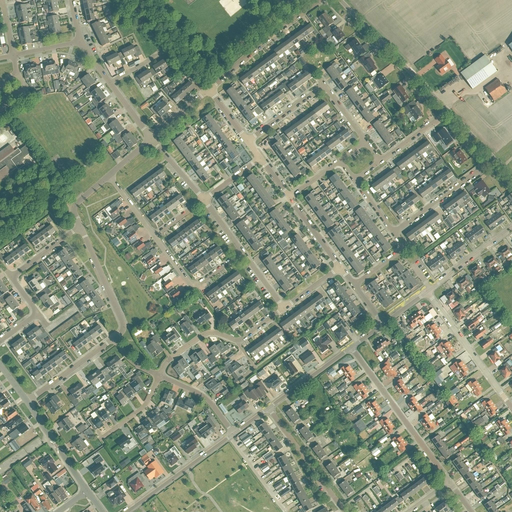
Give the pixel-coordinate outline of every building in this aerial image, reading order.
[(56,0),(55,0),(46,2),(47,6),(46,6),(46,5),(43,6),(43,8),(57,5),(56,0)] [(96,4),(95,2),(83,4),(85,10),(93,8),(92,5),(96,4)] [(16,7),(17,12),(27,10),(26,7),(31,6),(30,4),(16,7)] [(323,30),(325,34),(331,30),(329,26),(334,23),(331,18),(330,19),(326,13),(319,18),(326,28),(323,30)] [(94,16),(98,16),(98,14),(86,16),(87,22),(92,21),(92,23),(95,22),(95,21),(95,20),(94,16)] [(29,19),(33,18),(32,15),(18,18),(20,24),(29,22),(29,19)] [(44,22),(45,24),(58,21),(57,16),(48,17),(48,21),(47,22),(47,21),(44,22)] [(92,25),(95,31),(106,25),(105,23),(101,25),(99,21),(92,25)] [(310,34),(313,32),(315,35),(317,34),(315,30),(314,31),(310,24),(304,28),(309,35),(310,34)] [(107,27),(106,25),(95,31),(97,36),(105,32),(103,29),(107,27)] [(19,29),(20,35),(29,33),(29,30),(33,29),(32,26),(19,29)] [(59,27),(50,29),(51,33),(49,33),(49,32),(46,33),(47,35),(61,33),(59,27)] [(305,38),(308,35),(310,39),(312,37),(310,34),(309,35),(304,28),(299,32),(304,38),(305,38)] [(331,30),(325,34),(329,38),(333,35),(334,36),(332,38),(336,43),(338,41),(345,36),(342,33),(338,28),(333,32),(331,30)] [(106,36),(105,32),(97,36),(100,41),(111,36),(110,34),(106,36)] [(300,41),(303,39),(305,43),(307,41),(305,38),(304,38),(299,32),(294,36),(299,42),(300,41)] [(108,40),(112,38),(111,36),(100,41),(103,47),(110,43),(108,40)] [(295,45),(298,43),(300,46),(302,45),(300,41),(299,42),(294,36),(289,40),(294,46),(295,45)] [(31,41),(35,40),(35,37),(21,40),(22,46),(32,44),(31,41)] [(290,49),(293,47),(295,50),(297,49),(295,45),(294,46),(289,40),(284,43),(289,50),(289,49),(290,49)] [(358,57),(365,52),(362,47),(362,48),(356,40),(349,45),(351,48),(358,57)] [(285,53),(288,50),(290,54),(292,52),(290,49),(289,49),(289,50),(284,43),(279,47),(283,53),(284,53),(285,53)] [(138,47),(134,48),(133,45),(127,48),(131,56),(134,54),(136,58),(142,55),(138,47)] [(278,57),(282,54),(285,58),(287,56),(285,53),(284,53),(283,53),(279,47),(274,51),(275,53),(278,57)] [(131,56),(127,48),(122,51),(122,52),(120,53),(123,59),(125,58),(127,62),(129,61),(127,57),(131,56)] [(123,59),(120,53),(117,54),(117,53),(111,56),(117,67),(118,66),(117,63),(120,61),(123,59)] [(275,53),(270,57),(275,63),(276,62),(278,61),(281,65),(284,63),(281,58),(280,59),(278,57),(275,53)] [(445,60),(441,55),(436,60),(440,65),(437,67),(439,69),(438,70),(440,72),(441,72),(442,74),(451,67),(446,60),(445,60)] [(472,90),(497,72),(484,55),(460,73),(472,90)] [(117,67),(111,56),(106,59),(109,66),(113,64),(115,68),(117,67)] [(270,57),(265,60),(270,67),(271,66),(274,64),(276,67),(278,66),(276,62),(275,63),(270,57)] [(298,60),(303,66),(306,64),(301,57),(298,60)] [(370,74),(377,69),(373,63),(374,63),(370,58),(367,60),(364,57),(359,61),(361,65),(362,64),(370,74)] [(164,69),(168,67),(163,60),(158,64),(165,74),(167,73),(164,69)] [(266,70),(269,68),(271,71),(273,69),(271,66),(270,67),(265,60),(260,64),(264,70),(265,70),(266,70)] [(55,75),(60,73),(59,68),(56,68),(55,61),(49,62),(51,71),(52,75),(55,74),(55,75)] [(70,71),(74,64),(74,63),(69,61),(66,67),(63,66),(61,72),(66,74),(68,70),(70,71)] [(51,71),(49,62),(44,63),(45,70),(42,71),(43,76),(52,75),(51,71)] [(332,66),(326,71),(330,76),(336,71),(336,70),(333,67),(337,65),(335,63),(331,65),(332,66)] [(37,78),(42,77),(41,71),(38,71),(37,64),(31,65),(33,74),(36,74),(37,78)] [(79,66),(74,64),(70,71),(70,72),(75,74),(74,78),(76,79),(79,74),(76,72),(79,66)] [(157,74),(161,72),(163,75),(165,74),(158,64),(153,67),(153,68),(151,69),(155,75),(157,74)] [(260,74),(263,71),(266,75),(268,73),(266,70),(265,70),(264,70),(260,64),(255,68),(259,74),(260,73),(260,74)] [(33,74),(31,65),(26,66),(27,73),(24,74),(25,79),(30,78),(31,81),(34,80),(33,74)] [(255,77),(258,75),(261,78),(263,77),(260,74),(260,73),(259,74),(255,68),(250,72),(254,78),(255,77)] [(336,71),(330,76),(334,81),(340,76),(339,76),(343,73),(339,68),(336,70),(336,71)] [(153,77),(155,75),(151,69),(149,71),(148,70),(142,74),(146,81),(150,79),(153,82),(155,81),(153,77)] [(302,71),(300,72),(302,76),(303,75),(308,81),(313,77),(308,71),(304,74),(302,71)] [(250,81),(253,79),(256,82),(258,81),(255,77),(254,78),(250,72),(245,75),(249,82),(250,81)] [(297,75),(295,76),(297,79),(298,79),(303,85),(308,81),(303,75),(302,76),(300,72),(297,75)] [(377,75),(372,79),(375,84),(380,90),(383,88),(389,83),(383,75),(382,75),(380,72),(377,75)] [(340,76),(334,81),(338,86),(344,82),(343,80),(341,77),(344,75),(343,73),(339,76),(340,76)] [(140,85),(146,81),(142,74),(135,78),(140,85)] [(85,84),(92,79),(89,75),(83,79),(81,77),(76,80),(78,83),(81,80),(85,84)] [(244,86),(248,83),(251,86),(253,84),(250,81),(249,82),(245,75),(239,79),(244,86)] [(297,79),(294,82),(292,78),(290,80),(292,83),(293,83),(298,89),(303,85),(298,79),(297,79)] [(344,82),(338,86),(341,91),(348,87),(344,82),(348,80),(346,78),(343,80),(344,82)] [(89,88),(95,83),(92,79),(85,84),(88,89),(84,91),(86,94),(91,90),(89,88)] [(494,102),(507,92),(497,79),(484,88),(494,102)] [(184,81),(182,83),(190,92),(195,88),(190,82),(187,85),(184,81)] [(292,83),(290,85),(287,81),(282,85),(285,89),(287,92),(291,90),(292,93),(298,89),(293,83),(292,83)] [(190,92),(182,83),(181,84),(183,87),(180,90),(186,96),(190,92)] [(226,92),(230,97),(236,93),(236,92),(236,91),(234,88),(237,86),(235,84),(232,87),(226,92)] [(275,91),(273,92),(275,96),(276,95),(281,101),(286,97),(281,91),(285,89),(282,85),(275,91)] [(346,93),(350,98),(356,93),(355,92),(353,89),(356,87),(355,85),(351,87),(352,88),(346,93)] [(403,103),(409,98),(403,89),(401,85),(394,91),(403,103)] [(93,92),(92,89),(91,90),(86,94),(85,95),(87,98),(93,96),(95,98),(102,93),(99,88),(93,92)] [(177,104),(181,100),(173,91),(171,89),(170,90),(169,91),(171,93),(171,97),(172,97),(171,98),(177,104)] [(186,96),(180,90),(178,92),(175,89),(173,91),(181,100),(186,96)] [(239,89),(236,91),(236,92),(236,93),(230,97),(234,102),(240,98),(239,97),(240,96),(237,93),(241,91),(239,89)] [(359,90),(355,92),(356,93),(350,98),(353,103),(359,98),(359,97),(357,94),(360,92),(359,90)] [(101,102),(106,98),(102,93),(95,98),(99,103),(96,105),(98,108),(103,104),(101,102)] [(388,93),(380,99),(383,104),(391,98),(388,93)] [(243,94),(240,96),(239,97),(240,98),(234,102),(238,107),(244,103),(243,102),(241,99),(244,96),(243,94)] [(275,96),(272,98),(270,95),(268,96),(270,99),(271,99),(276,105),(281,101),(276,95),(275,96)] [(362,95),(359,97),(359,98),(353,103),(357,108),(363,103),(362,103),(363,102),(361,100),(364,97),(362,95)] [(169,103),(164,97),(160,101),(162,104),(159,106),(166,113),(171,109),(170,109),(166,105),(169,103)] [(241,112),(248,108),(247,107),(245,104),(248,101),(251,99),(250,97),(247,99),(243,102),(244,103),(238,107),(241,112)] [(270,99),(267,102),(264,98),(262,100),(265,103),(266,102),(270,109),(276,105),(271,99),(270,99)] [(366,100),(363,102),(362,103),(363,103),(357,108),(361,113),(367,109),(366,108),(366,107),(364,105),(368,102),(366,100)] [(260,101),(257,104),(260,107),(261,106),(265,112),(270,109),(266,102),(265,103),(263,105),(260,101)] [(325,102),(320,106),(324,112),(325,112),(326,112),(329,110),(331,113),(333,111),(330,108),(325,102)] [(250,104),(247,107),(248,108),(241,112),(245,117),(251,113),(251,112),(249,109),(252,106),(250,104)] [(101,108),(100,106),(93,111),(96,116),(101,112),(103,115),(110,110),(107,105),(101,108)] [(166,113),(159,106),(157,108),(154,105),(150,109),(155,115),(157,113),(161,117),(160,117),(161,118),(166,113)] [(370,105),(366,107),(366,108),(367,109),(361,113),(364,118),(371,114),(370,113),(370,112),(368,110),(371,107),(370,105)] [(409,105),(403,109),(407,115),(409,113),(412,117),(409,119),(413,123),(422,116),(418,111),(419,110),(416,106),(412,109),(409,105)] [(324,112),(320,106),(315,110),(319,116),(320,116),(324,113),(324,114),(323,115),(327,120),(330,118),(326,112),(325,112),(324,112)] [(254,109),(256,111),(255,112),(258,116),(262,113),(258,107),(257,107),(254,109)] [(255,112),(256,111),(254,109),(251,112),(251,113),(245,117),(249,123),(255,118),(252,114),(255,112)] [(110,110),(103,115),(105,118),(102,120),(105,124),(110,121),(109,119),(114,115),(110,110)] [(323,119),(320,116),(319,116),(315,110),(310,114),(314,120),(315,119),(318,117),(321,120),(323,119)] [(372,115),(375,112),(373,110),(370,112),(370,113),(371,114),(364,118),(368,123),(375,119),(372,115)] [(318,123),(315,119),(314,120),(310,114),(305,118),(309,124),(310,123),(313,121),(316,124),(318,123)] [(213,120),(209,115),(203,119),(206,123),(202,126),(204,128),(207,126),(206,125),(213,120)] [(373,125),(377,130),(383,126),(382,125),(380,122),(383,119),(382,117),(378,120),(379,121),(373,125)] [(313,126),(310,123),(309,124),(305,118),(299,121),(304,128),(305,127),(308,125),(311,128),(313,126)] [(112,123),(110,121),(105,124),(105,125),(103,126),(107,131),(111,128),(113,131),(120,125),(116,120),(112,123)] [(210,130),(217,125),(213,120),(206,125),(207,126),(209,129),(206,131),(208,133),(211,131),(210,130)] [(308,130),(305,127),(304,128),(299,121),(294,125),(299,131),(300,131),(303,128),(305,132),(308,130)] [(342,126),(339,121),(334,125),(338,130),(342,126)] [(386,122),(382,125),(383,126),(377,130),(380,135),(387,131),(386,130),(384,127),(387,124),(386,122)] [(120,125),(113,131),(115,134),(112,136),(115,141),(122,136),(120,134),(124,131),(120,125)] [(217,125),(210,130),(211,131),(208,133),(210,136),(211,138),(215,136),(214,135),(220,130),(217,125)] [(302,134),(300,131),(299,131),(294,125),(289,129),(294,135),(295,134),(298,132),(300,135),(302,134)] [(389,128),(386,130),(387,131),(380,135),(384,141),(390,136),(390,135),(388,132),(391,130),(389,128)] [(297,138),(295,134),(294,135),(289,129),(284,133),(289,139),(293,136),(295,139),(297,138)] [(351,136),(346,129),(342,133),(340,129),(338,131),(340,134),(341,133),(346,140),(351,136)] [(444,129),(436,136),(433,137),(437,143),(441,140),(446,146),(453,141),(444,129)] [(224,135),(220,130),(214,135),(215,136),(217,139),(214,141),(215,143),(218,141),(218,140),(224,135)] [(122,136),(115,141),(118,145),(124,141),(126,144),(134,139),(130,133),(123,138),(122,136)] [(340,134),(337,136),(335,133),(333,134),(335,138),(336,137),(341,143),(346,140),(341,133),(340,134)] [(391,137),(395,135),(393,133),(390,135),(390,136),(384,141),(388,146),(390,144),(392,147),(396,144),(394,141),(391,137)] [(183,142),(181,139),(184,136),(183,134),(179,137),(173,142),(177,147),(183,142)] [(288,141),(283,134),(280,137),(285,143),(288,141)] [(221,145),(228,140),(224,135),(218,140),(218,141),(221,144),(217,146),(219,148),(222,146),(221,145)] [(335,138),(332,140),(330,137),(327,138),(330,141),(330,142),(331,141),(336,147),(341,143),(336,137),(335,138)] [(134,139),(126,144),(129,147),(125,150),(127,152),(138,144),(134,139)] [(187,147),(184,144),(188,141),(187,139),(183,142),(177,147),(181,152),(187,147)] [(272,146),(272,147),(276,152),(282,147),(281,146),(283,145),(281,142),(282,141),(281,139),(277,142),(276,140),(271,144),(272,146)] [(225,150),(232,145),(228,140),(221,145),(222,146),(224,149),(221,151),(223,153),(226,151),(225,150)] [(330,142),(330,141),(327,144),(324,140),(322,142),(325,145),(326,145),(327,147),(330,151),(331,151),(336,147),(331,141),(330,142)] [(427,152),(427,151),(431,148),(433,152),(435,151),(432,147),(432,148),(427,142),(422,145),(427,152)] [(190,152),(188,149),(192,146),(190,144),(187,147),(181,152),(185,157),(191,153),(190,152)] [(285,151),(283,148),(286,146),(284,144),(283,145),(281,146),(282,147),(276,152),(279,157),(286,153),(285,152),(285,151)] [(10,145),(0,152),(0,180),(11,173),(9,170),(5,165),(11,161),(11,160),(21,153),(19,151),(18,149),(15,152),(10,145)] [(235,150),(232,145),(225,150),(226,151),(228,154),(225,156),(226,158),(230,156),(229,155),(235,150)] [(421,155),(422,154),(426,152),(428,156),(430,154),(427,151),(427,152),(422,145),(417,149),(421,155)] [(11,173),(17,168),(18,170),(25,165),(23,163),(25,161),(24,159),(31,153),(26,146),(19,151),(21,153),(11,160),(11,161),(5,165),(9,170),(11,173)] [(332,153),(331,151),(330,151),(327,147),(323,150),(321,146),(319,148),(321,151),(322,150),(327,157),(332,153)] [(194,157),(192,154),(195,151),(194,149),(190,152),(191,153),(185,157),(188,162),(195,158),(194,157)] [(289,157),(286,153),(290,151),(288,149),(285,151),(285,152),(286,153),(279,157),(283,162),(289,158),(289,157)] [(416,159),(417,158),(421,156),(423,159),(425,158),(422,154),(421,155),(417,149),(412,153),(416,159)] [(233,160),(239,155),(235,150),(229,155),(230,156),(226,158),(229,161),(230,163),(234,161),(233,160)] [(321,151),(318,153),(316,150),(314,151),(316,155),(317,154),(322,160),(327,157),(322,150),(321,151)] [(461,166),(468,161),(461,151),(458,153),(456,150),(450,154),(455,161),(457,160),(461,166)] [(412,162),(415,160),(418,163),(420,162),(417,158),(416,159),(412,153),(407,156),(411,163),(412,162)] [(198,162),(196,159),(199,156),(198,154),(194,157),(195,158),(188,162),(192,167),(198,163),(198,162)] [(292,162),(290,159),(293,156),(292,154),(289,157),(289,158),(283,162),(287,167),(293,163),(292,162)] [(316,155),(313,157),(311,154),(308,155),(311,159),(312,158),(317,164),(322,160),(317,154),(316,155)] [(415,165),(412,162),(411,163),(407,156),(402,160),(406,166),(407,165),(410,163),(413,167),(415,165)] [(311,159),(308,161),(305,157),(303,159),(306,162),(307,162),(311,168),(317,164),(312,158),(311,159)] [(202,167),(199,164),(203,161),(202,159),(198,162),(198,163),(192,167),(196,172),(202,168),(202,167)] [(296,167),(294,164),(297,161),(296,159),(292,162),(293,163),(287,167),(290,172),(297,168),(296,167)] [(406,166),(402,160),(397,164),(398,166),(395,168),(400,174),(402,172),(401,170),(405,167),(408,171),(410,169),(407,165),(406,166)] [(224,171),(228,168),(223,162),(219,164),(224,171)] [(206,173),(206,172),(203,169),(207,166),(205,164),(202,167),(202,168),(196,172),(200,177),(206,173)] [(297,180),(308,172),(305,168),(300,172),(298,169),(301,166),(299,164),(296,167),(297,168),(290,172),(294,177),(295,177),(297,180)] [(400,174),(395,168),(392,170),(387,174),(392,180),(393,179),(396,177),(398,181),(400,179),(397,176),(400,174)] [(161,169),(156,173),(160,179),(160,180),(162,183),(164,182),(161,178),(166,175),(161,169)] [(440,171),(443,174),(444,173),(448,180),(454,176),(449,169),(445,172),(443,169),(440,171)] [(210,178),(207,174),(211,171),(209,170),(206,172),(206,173),(200,177),(204,183),(210,178)] [(160,179),(156,173),(151,177),(155,183),(155,184),(157,187),(159,186),(156,182),(160,180),(160,179)] [(444,173),(443,174),(440,176),(438,173),(435,174),(438,178),(439,177),(443,183),(448,180),(444,173)] [(247,178),(249,182),(246,184),(248,187),(251,184),(250,184),(257,179),(253,174),(247,178)] [(333,183),(329,186),(331,188),(334,185),(333,184),(340,179),(336,174),(329,179),(333,183)] [(392,180),(387,174),(382,178),(386,184),(387,183),(390,181),(393,184),(395,183),(393,179),(392,180)] [(155,183),(151,177),(146,180),(150,187),(152,191),(154,190),(151,186),(155,184),(155,183)] [(439,177),(438,178),(435,180),(432,177),(430,178),(433,181),(434,181),(438,187),(443,183),(439,177)] [(382,187),(385,185),(388,188),(390,187),(387,183),(386,184),(382,178),(377,181),(381,188),(382,187)] [(260,184),(257,179),(250,184),(251,184),(253,187),(250,190),(251,192),(255,189),(254,189),(260,184)] [(336,188),(333,190),(335,193),(338,190),(337,189),(343,184),(340,179),(333,184),(334,185),(336,188)] [(150,187),(146,180),(141,184),(145,190),(144,191),(147,195),(149,193),(146,190),(150,187)] [(438,187),(434,181),(433,181),(430,184),(427,180),(425,182),(428,185),(429,184),(433,191),(438,187)] [(381,188),(377,181),(371,185),(376,192),(380,189),(383,192),(385,190),(382,187),(381,188)] [(475,187),(477,189),(475,190),(477,193),(480,197),(482,195),(484,197),(491,192),(483,182),(482,181),(478,184),(475,187)] [(145,190),(141,184),(135,188),(140,194),(139,195),(142,198),(144,197),(141,193),(144,191),(145,190)] [(237,187),(240,192),(245,189),(241,184),(237,187)] [(258,194),(264,189),(260,184),(254,189),(255,189),(257,193),(254,195),(255,197),(259,195),(258,194)] [(340,193),(337,196),(338,198),(341,195),(341,194),(347,190),(343,184),(337,189),(338,190),(340,193)] [(429,184),(428,185),(424,187),(422,184),(420,186),(423,189),(423,188),(428,194),(433,191),(429,184)] [(428,194),(423,188),(423,189),(420,186),(417,188),(415,189),(418,193),(418,192),(423,198),(428,194)] [(140,194),(135,188),(130,192),(135,198),(134,198),(137,202),(139,201),(136,197),(139,195),(140,194)] [(268,194),(264,189),(258,194),(259,195),(261,198),(257,200),(259,202),(262,200),(262,199),(268,194)] [(311,193),(305,198),(309,203),(315,199),(314,198),(312,195),(315,192),(314,190),(311,193)] [(341,195),(338,198),(342,203),(345,200),(344,199),(351,195),(347,190),(341,194),(341,195)] [(217,200),(221,206),(228,201),(225,197),(229,194),(227,192),(223,195),(224,196),(217,200)] [(464,192),(459,196),(464,202),(465,201),(467,204),(470,202),(472,201),(470,197),(469,198),(464,192)] [(510,202),(511,200),(511,193),(503,200),(505,202),(507,201),(506,200),(508,199),(510,202)] [(179,205),(185,201),(180,195),(176,198),(173,194),(171,196),(174,199),(175,199),(179,205)] [(272,199),(268,194),(262,199),(262,200),(264,203),(261,205),(263,207),(266,205),(265,204),(272,199)] [(406,196),(409,199),(410,198),(414,204),(420,201),(415,194),(411,197),(408,194),(406,196)] [(315,199),(309,203),(312,208),(319,204),(318,203),(316,200),(319,197),(318,195),(314,198),(315,199)] [(347,203),(344,206),(346,208),(349,205),(348,204),(355,200),(351,195),(344,199),(345,200),(347,203)] [(459,196),(454,199),(459,206),(460,205),(463,203),(465,206),(467,205),(467,204),(465,201),(464,202),(459,196)] [(174,209),(179,205),(175,199),(174,199),(171,202),(168,198),(166,199),(169,203),(170,202),(174,209)] [(231,198),(228,201),(221,206),(225,211),(232,206),(231,206),(229,202),(233,200),(231,198)] [(410,198),(409,199),(406,201),(403,198),(401,199),(404,203),(405,202),(409,208),(414,204),(410,198)] [(275,204),(272,199),(265,204),(266,205),(268,208),(265,210),(266,212),(270,209),(269,209),(275,204)] [(409,208),(405,202),(404,203),(401,199),(398,202),(397,200),(395,202),(396,203),(399,206),(404,212),(409,208)] [(454,199),(449,203),(454,209),(455,209),(458,207),(460,210),(462,209),(462,208),(460,205),(459,206),(454,199)] [(351,209),(348,211),(349,213),(353,210),(352,209),(358,205),(355,200),(348,204),(349,205),(351,209)] [(122,204),(120,201),(118,202),(117,201),(109,207),(112,211),(110,213),(113,216),(111,217),(113,220),(119,216),(118,214),(120,212),(116,208),(122,204)] [(319,204),(312,208),(316,213),(323,209),(322,208),(320,205),(323,202),(321,201),(318,203),(319,204)] [(169,212),(174,209),(170,202),(169,203),(166,205),(163,202),(161,203),(164,207),(165,206),(169,212)] [(235,203),(231,206),(232,206),(225,211),(229,216),(236,212),(235,211),(233,208),(236,205),(235,203)] [(444,207),(448,213),(449,213),(451,216),(455,213),(455,214),(457,212),(455,209),(454,209),(449,203),(444,207)] [(164,216),(169,212),(165,206),(164,207),(161,209),(158,205),(156,207),(159,210),(160,210),(164,216)] [(399,206),(395,209),(393,205),(391,207),(394,210),(399,216),(404,212),(399,206)] [(323,209),(316,213),(320,219),(326,214),(326,213),(323,210),(326,208),(325,206),(322,208),(323,209)] [(366,212),(362,207),(356,211),(359,215),(355,218),(357,220),(360,217),(359,216),(366,212)] [(237,213),(240,210),(239,208),(235,211),(236,212),(229,216),(233,222),(239,217),(237,213)] [(159,220),(164,216),(160,210),(159,210),(155,213),(153,209),(151,211),(154,214),(159,220)] [(271,222),(274,220),(273,219),(280,214),(276,209),(270,214),(273,218),(269,220),(271,222)] [(498,214),(495,216),(501,224),(505,220),(497,209),(495,211),(496,213),(497,212),(498,214)] [(326,214),(320,219),(324,224),(330,219),(329,218),(327,215),(330,213),(329,211),(326,213),(326,214)] [(369,217),(366,212),(359,216),(360,217),(362,221),(359,223),(360,225),(364,222),(363,221),(369,217)] [(442,223),(444,221),(442,218),(441,219),(436,212),(431,216),(436,223),(437,222),(440,220),(442,223)] [(154,224),(159,220),(154,214),(150,217),(148,213),(146,214),(149,218),(154,224)] [(283,219),(280,214),(273,219),(274,220),(276,223),(273,225),(274,227),(278,225),(277,224),(283,219)] [(501,224),(495,216),(492,218),(491,217),(490,214),(488,216),(496,227),(501,224)] [(446,218),(451,224),(455,222),(450,215),(446,218)] [(330,219),(324,224),(327,229),(334,224),(331,220),(334,218),(333,216),(329,218),(330,219)] [(439,225),(437,222),(436,223),(431,216),(426,220),(431,226),(432,226),(435,223),(437,227),(439,225)] [(496,227),(488,216),(485,217),(487,220),(488,219),(489,221),(485,223),(491,231),(496,227)] [(133,223),(135,221),(132,218),(127,222),(124,218),(122,219),(120,217),(114,222),(116,225),(118,224),(121,227),(123,225),(125,229),(130,225),(131,226),(134,224),(133,223)] [(373,222),(369,217),(363,221),(364,222),(366,226),(363,228),(364,230),(367,228),(367,227),(373,222)] [(236,226),(240,231),(246,226),(244,222),(247,220),(246,218),(242,221),(236,226)] [(281,229),(287,224),(283,219),(277,224),(278,225),(280,228),(277,230),(278,232),(282,230),(281,229)] [(198,220),(193,223),(198,230),(198,229),(202,227),(204,230),(206,229),(203,225),(206,223),(204,221),(201,223),(198,220)] [(434,229),(432,226),(431,226),(426,220),(421,224),(426,230),(427,229),(430,227),(432,230),(434,229)] [(475,228),(481,236),(486,233),(485,233),(483,229),(477,221),(475,223),(473,225),(475,228)] [(377,227),(373,222),(367,227),(367,228),(370,231),(366,233),(368,235),(371,233),(371,232),(377,227)] [(201,232),(198,229),(198,230),(193,223),(188,227),(193,233),(197,231),(199,234),(201,232)] [(250,223),(246,226),(240,231),(244,236),(250,231),(247,227),(251,225),(250,223)] [(285,234),(291,230),(287,224),(281,229),(282,230),(284,233),(281,236),(282,237),(285,235),(285,234)] [(421,224),(416,227),(421,234),(421,233),(424,231),(432,241),(434,239),(427,229),(426,230),(421,224)] [(50,236),(55,232),(51,226),(47,229),(44,225),(42,226),(45,230),(50,236)] [(140,228),(138,225),(136,226),(135,225),(127,231),(130,235),(128,237),(130,240),(129,242),(131,244),(137,240),(136,238),(137,236),(134,232),(140,228)] [(337,233),(335,230),(338,227),(337,225),(333,228),(334,229),(328,233),(332,238),(338,234),(337,233)] [(196,236),(193,233),(188,227),(183,231),(188,237),(192,234),(194,238),(196,236)] [(381,232),(377,227),(371,232),(371,233),(373,236),(370,238),(372,240),(375,238),(374,237),(381,232)] [(424,236),(421,233),(421,234),(416,227),(411,231),(416,237),(419,235),(422,238),(424,236)] [(481,236),(475,228),(472,231),(471,229),(470,227),(468,228),(476,240),(481,236)] [(254,228),(250,231),(244,236),(248,241),(254,237),(254,236),(251,233),(255,230),(254,228)] [(476,240),(468,228),(466,230),(467,232),(468,232),(469,233),(465,235),(471,243),(476,240)] [(45,230),(41,233),(38,229),(37,230),(39,234),(40,233),(45,240),(50,236),(45,230)] [(342,239),(341,238),(339,235),(342,232),(341,230),(337,233),(338,234),(332,238),(335,243),(342,239)] [(183,231),(178,234),(183,241),(184,240),(187,238),(190,242),(192,241),(191,240),(188,237),(183,231)] [(419,240),(416,237),(411,231),(406,235),(410,241),(414,238),(417,242),(419,240)] [(384,237),(381,232),(374,237),(375,238),(377,241),(374,243),(375,245),(379,243),(378,242),(384,237)] [(40,233),(39,234),(36,236),(33,233),(32,234),(34,238),(35,237),(40,243),(45,240),(40,233)] [(257,233),(254,236),(254,237),(248,241),(252,247),(258,242),(255,238),(259,235),(257,233)] [(186,244),(184,240),(183,241),(178,234),(173,238),(178,244),(179,244),(182,242),(184,245),(186,244)] [(295,244),(301,240),(298,234),(291,239),(295,243),(291,246),(293,248),(296,245),(295,244)] [(345,244),(345,243),(342,240),(346,238),(344,235),(341,238),(342,239),(335,243),(339,248),(345,244)] [(34,247),(40,243),(35,237),(34,238),(31,240),(28,237),(26,238),(29,242),(30,241),(34,247)] [(388,242),(384,237),(378,242),(379,243),(381,246),(378,249),(379,251),(382,248),(382,247),(388,242)] [(173,238),(168,242),(173,248),(175,252),(179,249),(181,247),(179,244),(178,244),(173,238)] [(459,242),(456,245),(462,253),(467,249),(458,238),(456,239),(458,242),(458,241),(459,242)] [(259,243),(263,241),(261,239),(258,242),(252,247),(255,252),(262,247),(259,243)] [(289,245),(285,240),(279,244),(284,251),(288,248),(287,246),(289,245)] [(305,245),(301,240),(295,244),(296,245),(298,248),(293,252),(292,254),(293,255),(300,250),(299,249),(305,245)] [(349,249),(348,248),(346,245),(349,243),(348,240),(345,243),(345,244),(339,248),(343,254),(349,249)] [(151,247),(153,245),(150,242),(145,246),(141,242),(140,243),(138,241),(132,246),(134,249),(136,248),(139,251),(141,249),(143,253),(148,249),(149,250),(152,248),(151,247)] [(392,248),(388,242),(382,247),(382,248),(385,251),(381,254),(383,256),(386,253),(386,252),(392,248)] [(462,253),(456,245),(453,247),(452,246),(452,245),(451,243),(449,245),(457,256),(462,253)] [(30,251),(25,245),(21,248),(18,244),(16,245),(19,249),(20,249),(24,255),(30,251)] [(309,250),(305,245),(299,249),(300,250),(302,253),(299,256),(300,258),(303,255),(303,254),(309,250)] [(457,256),(449,245),(447,246),(448,249),(449,248),(450,249),(446,252),(452,260),(457,256)] [(218,257),(223,253),(218,247),(214,250),(212,246),(210,248),(212,251),(213,250),(218,257)] [(353,254),(352,253),(350,250),(353,248),(352,246),(348,248),(349,249),(343,254),(347,259),(353,254)] [(507,255),(510,253),(511,255),(511,249),(510,251),(507,247),(503,250),(507,255)] [(20,249),(19,249),(16,252),(13,248),(11,249),(14,253),(15,252),(19,258),(24,255),(20,249)] [(158,252),(155,249),(153,250),(153,249),(150,251),(145,254),(146,256),(148,259),(146,261),(143,263),(145,265),(146,265),(146,266),(149,268),(155,264),(153,262),(155,261),(152,256),(158,252)] [(68,255),(64,250),(58,254),(57,254),(53,257),(55,258),(59,256),(61,259),(61,260),(68,255)] [(213,260),(218,257),(213,250),(212,251),(209,253),(207,250),(205,251),(207,255),(208,254),(213,260)] [(313,255),(309,250),(303,254),(303,255),(306,258),(302,261),(304,263),(307,260),(306,259),(313,255)] [(504,258),(507,255),(503,250),(499,253),(502,257),(500,258),(503,262),(506,260),(504,258)] [(356,258),(354,255),(357,253),(355,251),(352,253),(353,254),(347,259),(350,264),(357,259),(356,258)] [(14,262),(19,258),(15,252),(14,253),(11,255),(8,252),(6,253),(9,257),(10,256),(14,262)] [(435,252),(433,254),(442,265),(447,261),(441,253),(437,256),(437,255),(437,254),(435,252)] [(208,264),(213,260),(208,254),(207,255),(204,257),(202,254),(200,255),(202,258),(203,258),(208,264)] [(268,257),(262,261),(266,266),(272,262),(272,261),(270,259),(271,258),(271,257),(273,256),(272,254),(268,256),(268,257)] [(442,265),(433,254),(431,255),(433,257),(434,258),(431,260),(437,268),(442,265)] [(10,256),(9,257),(6,259),(3,255),(1,256),(4,260),(5,260),(9,266),(14,262),(10,256)] [(71,260),(68,255),(61,260),(61,259),(57,262),(59,264),(62,261),(65,264),(65,265),(71,260)] [(310,264),(316,260),(313,255),(306,259),(307,260),(309,262),(306,264),(307,265),(303,268),(305,270),(311,265),(310,264)] [(360,263),(357,260),(361,258),(359,256),(356,258),(357,259),(350,264),(354,269),(360,264),(360,263)] [(203,268),(208,264),(203,258),(202,258),(199,261),(197,257),(195,259),(197,262),(198,262),(203,268)] [(493,266),(496,264),(498,266),(501,263),(498,260),(496,261),(493,257),(489,260),(493,266)] [(272,262),(266,266),(270,271),(276,267),(276,266),(273,263),(277,261),(275,259),(272,261),(272,262)] [(437,268),(431,260),(428,263),(427,262),(428,261),(426,259),(424,260),(432,272),(437,268)] [(75,265),(71,260),(65,265),(65,264),(61,267),(62,269),(66,266),(68,269),(69,270),(75,265)] [(314,269),(320,265),(316,260),(310,264),(311,265),(313,269),(310,271),(311,273),(315,270),(314,269)] [(490,268),(493,266),(489,260),(485,263),(488,267),(486,269),(489,272),(492,270),(490,268)] [(198,262),(197,262),(194,264),(192,261),(190,262),(192,266),(193,265),(198,272),(203,268),(198,262)] [(364,270),(361,265),(365,263),(363,261),(360,263),(360,264),(354,269),(358,274),(364,270)] [(394,273),(402,267),(399,263),(387,271),(389,273),(391,272),(391,271),(392,270),(394,273)] [(276,267),(270,271),(274,277),(280,272),(279,271),(277,268),(281,266),(279,264),(276,266),(276,267)] [(79,270),(75,265),(69,270),(68,269),(65,272),(66,274),(70,271),(72,274),(73,275),(79,270)] [(169,271),(171,269),(168,266),(162,270),(159,266),(157,267),(156,265),(150,270),(152,273),(154,272),(156,275),(159,274),(161,277),(166,273),(167,274),(169,272),(169,271)] [(193,275),(198,272),(193,265),(192,266),(189,268),(187,265),(185,266),(188,270),(188,269),(193,275)] [(478,275),(481,272),(482,274),(485,272),(483,268),(480,270),(477,265),(473,268),(478,275)] [(399,277),(406,272),(402,267),(394,273),(397,276),(395,277),(393,278),(394,281),(399,277)] [(473,268),(472,269),(471,270),(470,271),(473,276),(471,277),(474,281),(477,279),(475,277),(478,275),(473,268)] [(280,272),(274,277),(277,282),(284,277),(283,276),(284,275),(286,273),(283,269),(279,271),(280,272)] [(77,280),(83,276),(79,270),(73,275),(72,274),(68,277),(70,279),(73,276),(77,280)] [(399,284),(411,276),(407,271),(406,272),(399,277),(402,280),(401,281),(400,280),(398,282),(399,284)] [(237,272),(232,276),(236,282),(237,281),(240,279),(243,282),(245,281),(242,277),(241,278),(237,272)] [(176,276),(173,273),(171,274),(171,273),(163,279),(166,283),(164,285),(166,288),(164,290),(166,293),(173,288),(171,286),(173,285),(170,280),(176,276)] [(284,277),(277,282),(281,287),(287,282),(291,279),(286,273),(284,275),(283,276),(284,277)] [(461,281),(466,286),(467,288),(470,286),(473,284),(470,280),(471,279),(468,275),(461,280),(461,281)] [(39,278),(38,276),(35,278),(34,276),(29,280),(30,282),(28,284),(32,289),(39,285),(38,284),(36,281),(39,278)] [(240,284),(237,281),(236,282),(232,276),(227,279),(231,285),(232,285),(235,283),(238,286),(240,284)] [(406,286),(414,280),(411,276),(399,284),(401,286),(403,284),(404,283),(406,286)] [(367,286),(370,291),(378,285),(376,282),(377,281),(377,282),(380,280),(378,278),(367,286)] [(235,288),(232,285),(231,285),(227,279),(222,283),(226,289),(227,289),(230,286),(233,290),(235,288)] [(287,282),(281,287),(285,292),(292,288),(288,283),(292,281),(291,279),(287,282)] [(80,284),(76,287),(80,292),(84,289),(84,290),(90,285),(87,280),(86,280),(82,283),(80,285),(80,284)] [(418,285),(414,280),(406,286),(409,289),(407,290),(407,289),(405,291),(406,293),(418,285)] [(42,281),(38,284),(39,285),(32,289),(36,295),(39,293),(41,295),(48,289),(46,287),(43,290),(39,286),(43,283),(42,281)] [(466,286),(461,281),(457,284),(460,288),(458,289),(461,293),(464,291),(462,289),(466,286)] [(329,291),(327,292),(329,296),(332,294),(335,292),(342,288),(338,282),(328,289),(329,290),(329,291)] [(230,292),(227,289),(226,289),(222,283),(217,287),(221,293),(222,292),(225,290),(228,294),(230,292)] [(84,289),(80,292),(81,294),(85,291),(87,294),(88,295),(94,290),(90,285),(84,290),(84,289)] [(380,288),(378,285),(370,291),(374,296),(375,295),(383,289),(384,288),(385,287),(383,285),(381,287),(382,288),(380,288)] [(8,292),(4,286),(0,289),(0,293),(2,296),(0,297),(0,300),(7,296),(6,293),(8,292)] [(217,287),(211,290),(216,297),(217,296),(220,300),(222,297),(224,296),(222,292),(221,293),(217,287)] [(329,296),(330,298),(333,296),(337,294),(339,297),(345,293),(342,288),(335,292),(332,294),(329,296)] [(50,299),(47,296),(51,293),(48,289),(41,295),(42,297),(40,299),(44,305),(50,300),(50,299)] [(379,299),(390,291),(388,289),(386,290),(387,291),(385,292),(383,289),(375,295),(379,299)] [(87,294),(84,297),(85,299),(89,296),(91,299),(92,300),(98,296),(94,290),(88,295),(87,294)] [(187,295),(189,293),(186,290),(180,294),(177,290),(175,292),(174,290),(168,294),(170,297),(172,296),(174,299),(176,298),(179,301),(184,297),(185,298),(187,296),(187,295)] [(220,300),(217,296),(216,297),(211,290),(206,294),(211,301),(215,298),(217,301),(220,300)] [(389,295),(392,293),(390,291),(379,299),(382,304),(390,298),(388,295),(389,294),(389,295)] [(453,300),(456,298),(456,299),(460,297),(457,293),(455,295),(452,291),(448,293),(453,300)] [(339,297),(336,299),(337,301),(340,299),(343,302),(349,298),(345,293),(339,297)] [(451,301),(453,300),(448,293),(447,294),(446,295),(440,299),(443,303),(446,302),(448,305),(451,310),(457,305),(456,304),(454,306),(452,304),(452,303),(451,301)] [(321,294),(315,298),(320,304),(321,304),(324,307),(327,305),(328,304),(328,305),(330,307),(333,304),(332,303),(328,298),(326,300),(325,301),(321,294)] [(9,306),(15,301),(11,296),(9,298),(7,296),(0,300),(0,301),(3,305),(6,302),(9,305),(9,306)] [(50,308),(52,311),(57,307),(55,304),(58,302),(53,296),(50,299),(50,300),(44,305),(48,310),(50,308)] [(91,299),(88,302),(89,304),(92,301),(95,305),(102,301),(98,296),(92,300),(91,299)] [(315,298),(310,302),(315,308),(316,308),(319,305),(321,309),(323,307),(324,307),(321,304),(320,304),(315,298)] [(349,298),(343,302),(346,307),(347,307),(353,303),(349,298)] [(392,301),(390,298),(382,304),(386,309),(397,300),(395,298),(393,300),(394,300),(392,301)] [(485,300),(479,306),(483,309),(488,303),(485,300)] [(17,308),(19,307),(15,301),(9,306),(9,305),(5,308),(6,310),(10,307),(13,311),(12,312),(14,315),(19,311),(17,308)] [(95,305),(91,307),(93,309),(96,306),(99,310),(105,306),(102,301),(95,305)] [(250,303),(253,306),(254,306),(259,312),(264,308),(259,302),(255,305),(252,301),(250,303)] [(310,312),(311,311),(314,309),(316,313),(318,311),(316,308),(315,308),(310,302),(305,306),(310,312)] [(253,306),(250,308),(247,305),(246,303),(244,305),(246,306),(245,307),(248,310),(249,309),(254,316),(259,312),(254,306),(253,306)] [(346,307),(343,309),(344,311),(348,309),(350,312),(356,308),(353,303),(347,307),(346,307)] [(484,316),(494,308),(491,304),(481,312),(484,316)] [(456,317),(465,311),(464,310),(463,308),(461,305),(457,308),(458,310),(454,313),(456,317)] [(305,306),(300,309),(305,316),(306,315),(308,318),(308,319),(311,316),(313,315),(311,311),(310,312),(305,306)] [(465,311),(456,317),(459,321),(464,317),(465,319),(469,316),(467,313),(466,312),(471,309),(469,306),(464,310),(465,311)] [(355,316),(360,313),(356,308),(350,312),(347,314),(348,316),(351,314),(354,317),(351,320),(353,323),(358,319),(355,316)] [(249,309),(248,310),(245,312),(242,309),(240,310),(243,314),(244,313),(249,319),(254,316),(249,309)] [(300,309),(295,313),(300,319),(301,319),(304,317),(306,320),(308,319),(308,318),(306,315),(305,316),(300,309)] [(206,322),(211,318),(206,311),(203,313),(202,312),(194,318),(199,325),(205,321),(206,322)] [(244,313),(243,314),(240,316),(237,313),(235,314),(238,318),(239,317),(243,323),(249,319),(244,313)] [(295,313),(290,317),(295,323),(296,323),(299,320),(305,328),(307,327),(301,319),(300,319),(295,313)] [(418,323),(421,326),(427,321),(425,318),(424,318),(421,314),(419,316),(417,313),(413,316),(418,323)] [(187,336),(193,331),(188,324),(190,322),(186,316),(183,319),(186,323),(180,327),(187,336)] [(239,317),(238,318),(235,320),(232,316),(230,318),(233,321),(234,321),(238,327),(243,323),(239,317)] [(412,328),(418,323),(413,316),(409,319),(411,322),(409,324),(412,328)] [(291,326),(294,324),(296,328),(298,326),(296,323),(295,323),(290,317),(285,321),(290,327),(291,326)] [(469,324),(466,326),(469,330),(472,328),(475,326),(475,325),(479,322),(476,319),(472,322),(469,324)] [(234,321),(233,321),(230,324),(227,320),(225,322),(228,325),(229,325),(233,331),(238,327),(234,321)] [(338,329),(333,332),(337,338),(339,342),(343,339),(342,339),(348,335),(344,330),(348,327),(342,320),(336,325),(338,329)] [(284,331),(288,328),(291,331),(293,330),(291,326),(290,327),(285,321),(280,325),(284,331)] [(428,330),(425,332),(428,336),(431,334),(438,329),(435,325),(433,322),(430,324),(426,327),(428,330)] [(502,331),(509,326),(506,322),(500,327),(502,331)] [(103,332),(99,326),(95,329),(92,325),(90,327),(93,330),(94,330),(98,336),(103,332)] [(43,338),(45,337),(43,334),(45,333),(42,328),(39,329),(37,327),(32,331),(37,337),(38,337),(41,335),(43,338)] [(180,337),(176,332),(173,328),(171,330),(172,331),(163,339),(168,346),(180,337)] [(476,333),(476,334),(474,336),(476,340),(479,338),(480,338),(483,336),(482,335),(486,332),(484,328),(479,331),(476,333)] [(94,330),(93,330),(90,333),(87,329),(85,331),(88,334),(93,340),(98,336),(94,330)] [(285,339),(287,338),(284,334),(284,335),(279,329),(274,333),(278,339),(279,338),(282,336),(285,339)] [(438,329),(431,334),(435,340),(439,337),(438,335),(441,332),(438,329)] [(40,341),(38,337),(37,337),(32,331),(27,335),(29,338),(27,340),(32,347),(35,344),(32,341),(36,338),(38,342),(40,341)] [(88,334),(85,336),(82,333),(80,334),(83,338),(83,337),(88,344),(93,340),(88,334)] [(282,341),(279,338),(278,339),(274,333),(269,336),(273,342),(274,342),(277,340),(280,343),(282,341)] [(420,335),(410,342),(413,345),(422,339),(420,335)] [(156,345),(160,341),(156,336),(151,339),(153,341),(148,345),(149,346),(147,348),(152,354),(152,355),(154,353),(157,357),(163,352),(158,346),(157,347),(156,345)] [(277,345),(274,342),(273,342),(269,336),(264,340),(268,346),(269,345),(272,343),(275,347),(277,345)] [(318,347),(322,353),(329,349),(326,346),(332,342),(328,336),(322,340),(321,339),(314,344),(317,348),(318,347)] [(83,337),(83,338),(80,340),(77,337),(75,338),(78,342),(78,341),(83,347),(88,344),(83,337)] [(30,348),(27,344),(22,338),(17,342),(21,349),(22,348),(25,346),(28,349),(30,348)] [(302,349),(309,343),(305,338),(298,344),(302,349)] [(384,348),(390,344),(387,340),(385,342),(383,338),(379,341),(384,348)] [(483,343),(484,343),(481,345),(484,349),(486,347),(487,348),(490,345),(489,345),(493,341),(491,338),(487,341),(486,341),(483,343)] [(78,341),(78,342),(74,344),(72,340),(70,342),(73,346),(73,345),(78,351),(83,347),(78,341)] [(272,349),(269,345),(268,346),(264,340),(258,344),(263,350),(264,349),(267,347),(270,350),(272,349)] [(378,353),(384,348),(379,341),(375,344),(377,347),(375,349),(378,353)] [(25,352),(22,348),(21,349),(17,342),(12,346),(13,348),(11,350),(16,358),(19,356),(16,352),(20,349),(23,353),(25,352)] [(443,342),(439,345),(440,346),(444,352),(451,346),(448,342),(445,345),(443,342)] [(227,351),(229,349),(227,345),(224,347),(221,343),(216,347),(220,354),(221,356),(222,355),(222,356),(225,355),(224,354),(227,351)] [(258,344),(253,347),(258,354),(259,353),(262,351),(266,356),(268,355),(266,353),(267,352),(264,349),(263,350),(258,344)] [(215,358),(220,354),(216,347),(215,346),(209,350),(215,358)] [(451,353),(454,350),(451,346),(444,352),(448,358),(451,356),(452,355),(451,353)] [(261,356),(259,353),(258,354),(253,347),(248,351),(253,358),(257,354),(259,358),(261,356)] [(498,351),(496,348),(492,351),(493,353),(489,356),(491,360),(498,355),(500,353),(499,352),(498,351)] [(500,353),(498,355),(491,360),(494,364),(499,360),(500,362),(504,359),(502,357),(504,356),(502,354),(506,351),(504,349),(499,352),(500,353)] [(202,350),(197,354),(201,361),(205,365),(207,363),(205,360),(208,358),(202,350)] [(68,358),(63,352),(59,355),(57,351),(55,353),(57,356),(58,356),(63,362),(68,358)] [(315,358),(310,351),(301,358),(306,365),(311,361),(315,358)] [(399,356),(396,352),(390,357),(393,361),(399,356)] [(196,353),(190,357),(194,362),(191,364),(197,372),(199,370),(196,365),(201,361),(197,354),(196,353)] [(58,356),(57,356),(54,359),(52,355),(50,357),(52,360),(53,360),(58,366),(63,362),(58,356)] [(285,367),(292,376),(298,371),(292,363),(295,361),(292,356),(284,361),(287,365),(285,367)] [(117,357),(112,361),(118,369),(118,368),(121,373),(124,371),(122,368),(121,369),(120,367),(123,365),(117,357)] [(53,360),(52,360),(49,362),(46,359),(45,360),(47,364),(48,363),(53,370),(58,366),(53,360)] [(183,359),(178,363),(179,364),(184,371),(185,372),(186,373),(188,372),(186,369),(189,366),(193,371),(191,372),(193,374),(197,372),(191,364),(189,366),(183,359)] [(293,363),(298,371),(302,368),(296,360),(293,363)] [(112,373),(118,369),(112,361),(106,365),(112,373)] [(382,370),(385,374),(392,368),(388,362),(384,365),(385,367),(382,370)] [(453,365),(458,371),(465,366),(462,362),(459,364),(457,362),(453,365)] [(48,363),(47,364),(44,366),(41,363),(40,364),(42,368),(43,367),(48,373),(53,370),(48,363)] [(226,367),(220,371),(222,374),(226,371),(228,373),(228,374),(229,376),(231,375),(234,372),(240,368),(236,363),(228,369),(226,367)] [(508,370),(507,367),(509,366),(507,363),(503,365),(504,367),(499,371),(502,375),(508,370)] [(180,376),(183,374),(185,378),(188,376),(186,373),(185,372),(184,371),(179,364),(173,368),(180,376)] [(405,365),(398,371),(401,375),(409,370),(405,365)] [(43,367),(42,368),(39,370),(36,366),(35,368),(37,371),(38,371),(42,377),(48,373),(43,367)] [(345,366),(341,369),(341,370),(338,372),(340,375),(343,373),(345,376),(352,371),(350,367),(347,369),(345,366)] [(465,372),(468,370),(465,366),(458,371),(463,377),(467,374),(465,372)] [(240,368),(234,372),(238,378),(241,376),(246,372),(242,367),(240,368)] [(393,378),(397,375),(392,368),(385,374),(388,378),(391,375),(393,378)] [(38,371),(37,371),(34,374),(31,370),(29,371),(32,375),(33,375),(37,381),(42,377),(38,371)] [(99,382),(105,378),(99,370),(93,374),(99,382)] [(438,385),(442,382),(438,377),(442,373),(440,370),(431,377),(438,385)] [(511,371),(510,372),(508,370),(502,375),(505,378),(510,375),(511,376),(511,375),(511,371)] [(352,377),(355,375),(352,371),(345,376),(347,378),(344,381),(347,384),(349,382),(350,382),(354,379),(352,377)] [(94,386),(99,382),(93,374),(88,378),(94,386)] [(276,386),(281,382),(277,375),(268,382),(267,381),(264,383),(268,388),(271,386),(273,389),(277,387),(276,386)] [(134,382),(131,385),(134,389),(137,393),(142,390),(138,384),(141,382),(137,376),(132,379),(134,382)] [(235,380),(234,382),(235,384),(239,381),(241,384),(245,380),(241,376),(238,378),(235,380)] [(395,388),(398,391),(405,386),(403,384),(409,380),(406,377),(401,381),(400,380),(396,383),(398,385),(395,388)] [(211,390),(218,385),(214,379),(211,381),(206,385),(210,391),(211,390)] [(468,384),(472,390),(479,385),(477,381),(473,384),(472,381),(468,384)] [(258,388),(255,391),(260,397),(260,398),(263,397),(263,398),(264,398),(265,398),(265,397),(266,396),(266,395),(264,392),(266,390),(265,388),(260,382),(256,385),(258,388)] [(135,396),(132,392),(131,391),(134,389),(131,385),(130,383),(125,386),(127,389),(124,391),(127,395),(130,400),(135,396)] [(340,393),(348,387),(345,383),(338,389),(340,393)] [(81,396),(86,392),(80,384),(75,388),(81,396)] [(219,384),(218,385),(211,390),(215,395),(220,392),(221,395),(222,394),(224,396),(229,393),(225,388),(223,389),(219,384)] [(353,387),(357,392),(358,393),(365,388),(362,384),(359,387),(357,384),(353,387)] [(420,384),(412,390),(414,393),(422,387),(420,384)] [(481,394),(480,392),(479,391),(482,389),(479,385),(472,390),(477,397),(481,394)] [(406,396),(410,393),(405,386),(398,391),(401,395),(404,393),(406,396)] [(75,400),(81,396),(75,388),(70,392),(75,400)] [(365,394),(368,392),(365,388),(358,393),(358,394),(354,396),(358,401),(362,398),(363,400),(367,397),(365,394)] [(448,399),(459,391),(456,388),(445,396),(448,399)] [(249,389),(245,392),(249,398),(250,400),(252,398),(254,401),(255,401),(256,401),(257,401),(258,401),(258,400),(258,399),(260,397),(255,391),(254,389),(251,392),(249,389)] [(120,395),(116,398),(123,406),(128,403),(124,397),(127,395),(124,391),(123,390),(119,392),(118,393),(120,395)] [(173,400),(177,393),(174,392),(173,394),(166,391),(161,401),(168,405),(171,399),(173,400)] [(235,407),(239,414),(249,407),(244,401),(247,400),(244,395),(240,398),(243,401),(235,407)] [(454,395),(448,399),(452,405),(458,401),(454,395)] [(53,414),(60,409),(57,404),(60,401),(56,396),(49,401),(50,402),(46,406),(48,409),(49,408),(53,414)] [(408,405),(411,409),(418,404),(416,401),(419,399),(417,397),(415,399),(413,397),(409,400),(411,403),(408,405)] [(439,401),(437,398),(431,403),(426,406),(429,409),(433,406),(433,405),(439,401)] [(188,399),(186,403),(179,399),(176,405),(187,410),(188,408),(193,411),(196,403),(188,399)] [(7,400),(0,405),(0,415),(1,415),(0,413),(0,411),(2,410),(1,409),(4,408),(5,409),(11,404),(7,400)] [(105,402),(101,406),(104,410),(105,411),(108,409),(112,415),(117,411),(110,402),(108,400),(105,402)] [(482,404),(486,410),(493,405),(491,401),(487,403),(486,401),(482,404)] [(366,405),(371,411),(378,406),(375,402),(372,404),(370,402),(366,405)] [(423,410),(418,404),(411,409),(414,413),(417,411),(419,413),(423,410)] [(429,409),(432,412),(438,408),(437,406),(436,404),(433,406),(429,409)] [(355,409),(354,410),(357,414),(364,409),(361,405),(355,409)] [(493,411),(496,409),(493,405),(486,410),(491,416),(495,413),(493,411)] [(290,418),(295,414),(290,406),(284,410),(290,418)] [(378,412),(381,410),(378,406),(371,411),(367,414),(371,419),(375,417),(376,417),(380,414),(378,412)] [(164,407),(162,409),(166,415),(172,410),(170,407),(166,410),(164,407)] [(76,408),(71,412),(75,418),(80,414),(76,408)] [(465,415),(470,411),(469,409),(463,413),(464,413),(461,416),(466,423),(465,423),(466,425),(469,422),(469,421),(465,415)] [(7,411),(0,416),(0,420),(1,420),(4,424),(7,422),(18,414),(14,410),(9,414),(7,411)] [(99,410),(94,413),(97,417),(99,419),(101,417),(105,422),(110,419),(105,411),(104,410),(103,410),(100,412),(99,410)] [(210,419),(213,417),(208,410),(204,412),(206,415),(207,415),(209,417),(207,419),(207,420),(210,418),(210,419)] [(154,411),(153,411),(148,415),(150,417),(154,422),(155,424),(158,421),(160,424),(165,420),(168,418),(163,412),(160,414),(160,415),(158,417),(154,411)] [(295,425),(301,421),(295,414),(290,418),(295,425)] [(424,427),(431,421),(434,418),(432,414),(428,417),(426,415),(422,418),(424,420),(421,423),(424,427)] [(13,427),(16,425),(16,426),(23,421),(19,416),(12,421),(4,427),(5,427),(6,427),(9,430),(12,428),(13,427)] [(477,420),(474,422),(479,429),(486,424),(489,422),(485,416),(482,418),(482,419),(478,422),(477,420)] [(104,426),(99,419),(97,417),(94,420),(92,417),(88,421),(92,426),(95,424),(99,430),(104,426)] [(67,432),(74,427),(67,418),(58,424),(60,427),(62,426),(67,432)] [(215,432),(211,426),(214,424),(210,419),(210,418),(207,420),(205,422),(207,425),(204,427),(210,436),(215,432)] [(158,428),(155,424),(154,422),(151,424),(147,419),(142,422),(147,430),(148,431),(152,429),(153,431),(158,428)] [(361,420),(351,428),(356,435),(367,427),(361,420)] [(379,422),(384,429),(391,424),(388,420),(385,422),(383,420),(379,422)] [(496,423),(501,429),(508,424),(505,420),(502,422),(500,420),(496,423)] [(436,428),(431,421),(424,427),(427,431),(430,428),(432,431),(436,428)] [(486,430),(492,426),(489,422),(480,430),(482,433),(486,430)] [(267,427),(264,423),(258,427),(260,430),(259,430),(260,432),(267,427)] [(9,435),(12,440),(21,433),(22,434),(29,429),(25,424),(19,429),(17,429),(9,435)] [(77,429),(81,434),(87,429),(83,424),(77,429)] [(303,436),(309,432),(303,424),(298,429),(303,436)] [(391,430),(394,428),(391,424),(384,429),(389,435),(393,432),(391,430)] [(508,430),(511,428),(508,424),(501,429),(505,436),(509,433),(508,430)] [(152,435),(148,431),(147,430),(144,432),(140,426),(136,430),(142,439),(145,436),(147,439),(152,435)] [(210,436),(204,427),(201,430),(198,426),(193,430),(198,436),(201,434),(205,439),(210,436)] [(271,431),(267,427),(260,432),(262,434),(263,433),(264,436),(271,431)] [(88,434),(90,437),(94,434),(89,428),(83,432),(86,436),(88,434)] [(266,441),(274,435),(271,431),(264,436),(266,438),(265,439),(266,441)] [(174,442),(182,437),(178,432),(170,437),(174,442)] [(309,444),(314,439),(309,432),(303,436),(309,444)] [(241,440),(244,444),(252,438),(250,434),(248,435),(241,440)] [(431,440),(435,445),(441,440),(439,438),(440,437),(439,434),(431,440)] [(271,444),(277,440),(274,435),(266,441),(268,443),(269,442),(271,444)] [(469,435),(460,442),(461,444),(469,439),(472,443),(474,442),(469,435)] [(194,437),(193,437),(187,442),(188,444),(184,448),(183,448),(188,454),(197,448),(196,447),(199,445),(197,442),(198,442),(199,441),(195,436),(194,437)] [(380,444),(387,439),(385,436),(378,441),(380,444)] [(127,446),(130,449),(137,444),(132,438),(129,441),(126,437),(118,443),(122,449),(127,446)] [(392,440),(397,446),(404,441),(401,437),(398,439),(396,437),(392,440)] [(80,452),(87,447),(80,438),(72,445),(74,447),(75,446),(80,452)] [(20,448),(14,440),(9,444),(15,452),(20,448)] [(280,444),(277,440),(271,444),(272,446),(271,447),(273,449),(280,444)] [(442,443),(441,440),(435,445),(438,450),(446,444),(444,442),(442,443)] [(404,447),(407,445),(404,441),(397,446),(402,453),(406,450),(404,447)] [(316,454),(322,450),(317,443),(311,447),(316,454)] [(283,448),(280,444),(273,449),(274,451),(275,450),(277,452),(283,448)] [(447,447),(446,444),(438,450),(442,454),(448,450),(446,448),(447,447)] [(179,460),(176,457),(180,454),(175,447),(170,450),(172,454),(166,458),(169,462),(169,463),(171,466),(177,462),(179,460)] [(375,456),(381,452),(377,447),(371,451),(375,456)] [(252,456),(259,451),(257,448),(250,454),(252,456)] [(322,462),(328,458),(322,450),(316,454),(322,462)] [(446,459),(453,454),(451,452),(450,453),(448,450),(442,454),(446,459)] [(266,462),(274,458),(272,454),(264,459),(266,462)] [(142,461),(145,465),(146,465),(151,461),(147,457),(146,455),(141,458),(143,460),(142,461)] [(287,460),(284,455),(277,459),(279,461),(278,462),(279,464),(287,460)] [(44,459),(40,461),(41,462),(40,463),(45,469),(47,468),(52,474),(58,470),(53,463),(55,462),(50,456),(44,460),(44,459)] [(97,465),(90,470),(95,477),(105,470),(100,463),(104,461),(100,456),(94,461),(97,465)] [(452,461),(455,466),(461,462),(460,460),(461,458),(459,456),(452,461)] [(32,464),(32,463),(28,458),(21,463),(25,469),(32,464)] [(413,462),(417,467),(418,467),(419,468),(421,467),(420,465),(420,464),(417,459),(413,462)] [(289,464),(287,460),(279,464),(280,466),(281,465),(282,468),(289,464)] [(330,472),(335,468),(330,461),(324,465),(330,472)] [(156,478),(163,472),(155,462),(148,467),(149,469),(145,472),(150,479),(155,476),(156,478)] [(463,464),(461,462),(455,466),(459,471),(466,466),(464,463),(463,464)] [(262,471),(269,466),(267,463),(260,468),(262,471)] [(291,469),(289,464),(282,468),(283,470),(282,471),(283,473),(291,469)] [(468,468),(466,466),(459,471),(463,476),(468,472),(467,469),(468,468)] [(335,480),(341,476),(335,468),(330,472),(335,480)] [(294,473),(291,469),(283,473),(285,475),(286,474),(287,477),(294,473)] [(134,480),(128,484),(130,486),(130,489),(132,489),(134,492),(136,493),(144,487),(141,483),(140,481),(143,479),(139,472),(132,477),(134,480)] [(470,474),(468,472),(463,476),(466,481),(473,475),(472,473),(470,474)] [(296,478),(294,473),(287,477),(288,479),(287,480),(288,482),(296,478)] [(9,480),(8,479),(6,476),(6,475),(3,477),(3,479),(0,481),(0,483),(1,486),(9,480)] [(63,483),(59,478),(58,478),(56,475),(53,478),(55,481),(59,487),(63,483)] [(475,478),(473,475),(466,481),(470,485),(475,481),(474,479),(475,478)] [(114,478),(107,484),(110,489),(120,482),(116,476),(114,478)] [(430,482),(426,477),(422,480),(419,476),(417,477),(420,481),(421,481),(425,486),(430,482)] [(298,482),(296,478),(288,482),(289,484),(290,483),(292,486),(298,482)] [(343,491),(349,486),(343,479),(338,483),(343,491)] [(420,490),(425,486),(421,481),(420,481),(417,484),(414,480),(412,481),(415,485),(416,484),(420,490)] [(477,484),(475,481),(470,485),(473,490),(480,485),(479,483),(477,484)] [(301,486),(298,482),(292,486),(293,488),(292,488),(293,491),(301,486)] [(490,492),(493,495),(497,491),(500,489),(504,486),(502,483),(498,486),(498,485),(494,487),(495,488),(490,492)] [(36,496),(41,493),(38,488),(39,487),(37,484),(31,489),(33,492),(36,496)] [(414,493),(420,490),(416,484),(415,485),(412,487),(409,484),(407,485),(409,489),(411,488),(414,493)] [(482,487),(480,485),(473,490),(477,495),(482,491),(481,488),(482,487)] [(54,492),(53,491),(54,490),(50,486),(46,489),(50,495),(49,496),(56,505),(61,502),(54,492)] [(303,491),(301,486),(293,491),(294,493),(295,492),(296,495),(303,491)] [(349,498),(354,494),(349,486),(343,491),(349,498)] [(57,488),(55,490),(60,498),(61,497),(63,500),(67,497),(65,494),(66,493),(61,487),(58,489),(57,488)] [(125,495),(119,487),(113,492),(110,492),(107,494),(110,498),(109,499),(113,505),(117,502),(119,505),(124,501),(122,497),(125,495)] [(409,497),(414,493),(411,488),(409,489),(406,491),(404,487),(402,489),(404,493),(405,492),(409,497)] [(305,495),(303,491),(296,495),(298,497),(296,498),(298,500),(305,495)] [(409,497),(405,492),(404,493),(401,495),(399,491),(397,493),(399,496),(400,496),(404,501),(409,497)] [(480,500),(488,494),(486,492),(484,493),(482,491),(477,495),(480,500)] [(36,511),(38,510),(38,511),(40,509),(41,508),(32,495),(31,496),(29,494),(27,495),(29,497),(25,500),(29,504),(30,503),(36,511)] [(44,507),(45,506),(49,511),(52,508),(50,505),(51,505),(47,499),(43,495),(40,497),(43,502),(42,503),(44,507)] [(385,501),(388,504),(389,504),(393,509),(398,505),(398,504),(401,502),(398,497),(390,503),(387,499),(385,501)] [(310,504),(308,500),(301,503),(302,506),(301,506),(302,508),(310,504)] [(448,507),(443,501),(439,505),(443,511),(445,511),(447,511),(448,511),(453,511),(454,511),(450,505),(448,507)] [(484,505),(487,510),(495,504),(493,502),(492,503),(490,501),(484,505)] [(32,511),(26,503),(22,506),(26,511),(32,511)] [(387,511),(388,511),(393,509),(389,504),(388,504),(385,507),(382,503),(380,505),(383,508),(384,507),(387,511)]
